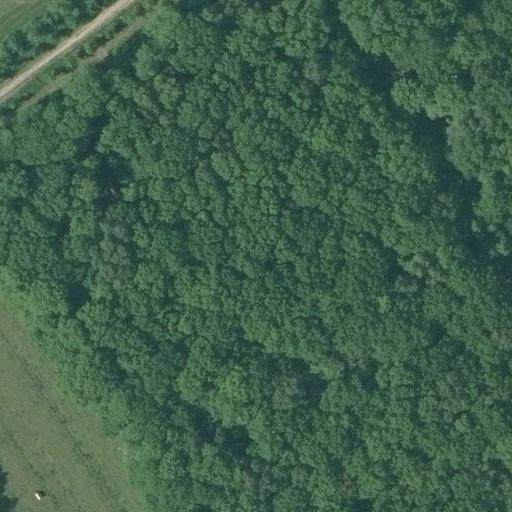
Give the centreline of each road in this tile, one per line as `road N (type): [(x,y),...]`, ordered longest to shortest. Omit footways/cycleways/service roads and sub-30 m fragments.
road 1 (track): [(166,0),(0,123)]
road 2 (track): [(0,90),(122,0)]
